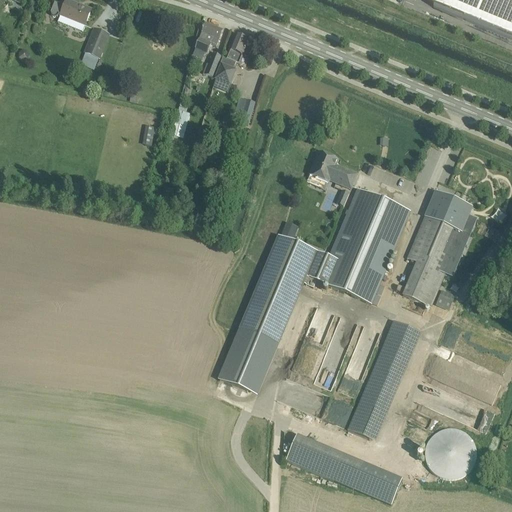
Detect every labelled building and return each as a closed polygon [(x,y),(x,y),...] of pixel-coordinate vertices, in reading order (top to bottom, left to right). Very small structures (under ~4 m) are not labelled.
[(436,0),(433,8),(511,40),(511,1),(509,0),(436,0)] [(82,33),(87,22),(91,13),(80,8),(80,6),(67,1),(64,7),(55,3),(51,13),(52,15),(52,17),(53,18),(55,18),(57,18),(61,16),(61,17),(58,23),(82,33)] [(219,40),(220,40),(223,32),(205,25),(202,33),(199,41),(196,50),(208,55),(211,46),(216,48),(219,40)] [(99,60),(109,36),(94,30),(85,54),(86,54),(81,65),(95,70),(99,60)] [(248,49),(246,48),(248,42),(236,37),(234,44),(231,43),(228,50),(229,51),(226,59),(224,59),(219,73),(216,80),(231,87),(237,71),(234,69),(236,64),(242,66),(243,64),(244,63),(245,60),(245,58),(248,49)] [(156,74),(162,57),(153,53),(153,52),(148,50),(148,51),(137,47),(135,54),(129,52),(123,68),(133,73),(136,66),(156,74)] [(203,75),(213,79),(222,57),(214,54),(209,65),(207,65),(203,75)] [(329,182),(351,191),(357,176),(336,167),(338,162),(319,154),(310,177),(328,185),(329,182)] [(330,259),(319,284),(371,306),(410,212),(358,191),(330,259)] [(345,204),(349,195),(342,192),(338,201),(345,204)] [(425,218),(425,219),(462,234),(469,217),(456,212),(459,203),(436,193),(428,211),(431,212),(428,219),(425,218)] [(416,265),(403,297),(432,309),(437,296),(462,234),(425,219),(407,261),(416,265)] [(239,331),(218,381),(219,382),(257,398),(258,398),(264,382),(279,347),(304,286),(314,290),(317,283),(319,284),(330,259),(310,250),(278,237),(239,331)] [(442,292),(436,307),(449,312),(455,297),(442,292)] [(393,323),(348,431),(370,440),(416,332),(393,323)] [(425,476),(471,482),(477,436),(431,430),(425,476)] [(293,437),(283,464),(390,505),(401,479),(293,437)]
